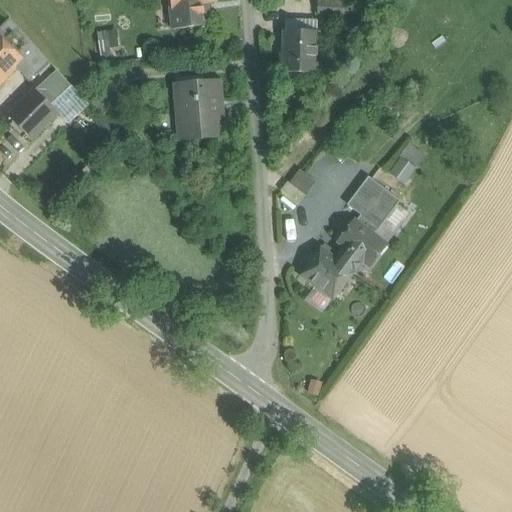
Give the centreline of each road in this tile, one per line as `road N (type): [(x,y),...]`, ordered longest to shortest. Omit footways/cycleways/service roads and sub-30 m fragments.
road 1 (residential): [(249,384),(270,339),(248,0)]
road 2 (secondary): [(0,203),(249,384)]
road 3 (secondary): [(249,384),(443,511)]
